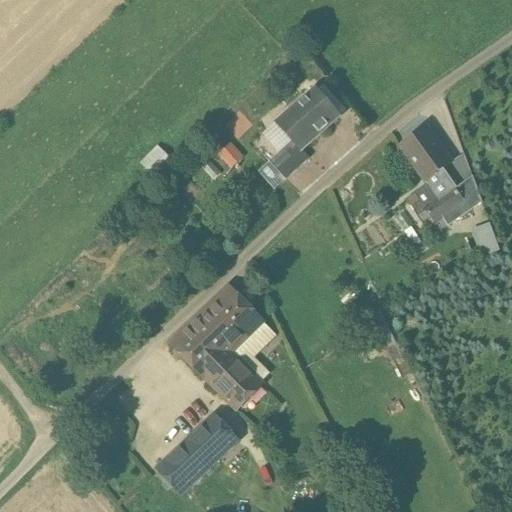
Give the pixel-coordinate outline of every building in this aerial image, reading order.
[(315,89),(277,123),(293,142),(301,151),(302,151),(339,117),(315,89)] [(427,128),(401,147),(425,182),(442,170),(452,163),(427,128)] [(293,142),(270,163),(286,180),(310,159),(302,151),(301,151),(293,142)] [(230,145),(220,154),(233,168),(243,159),(230,145)] [(442,170),(425,182),(428,185),(440,200),(456,189),(442,170)] [(473,177),(456,189),(465,202),(471,211),(482,203),(473,177)] [(428,185),(406,200),(417,216),(440,200),(428,185)] [(440,200),(417,216),(426,230),(443,218),(465,202),(456,189),(440,200)] [(465,202),(443,218),(449,227),(471,211),(465,202)] [(406,212),(396,219),(405,232),(415,225),(406,212)] [(491,221),(472,228),(482,256),(501,249),(491,221)] [(229,288),(171,344),(235,409),(261,383),(244,366),(231,353),(262,322),(229,288)] [(262,322),(231,353),(244,366),(275,336),(262,322)] [(214,417),(160,469),(182,493),(236,441),(214,417)]
